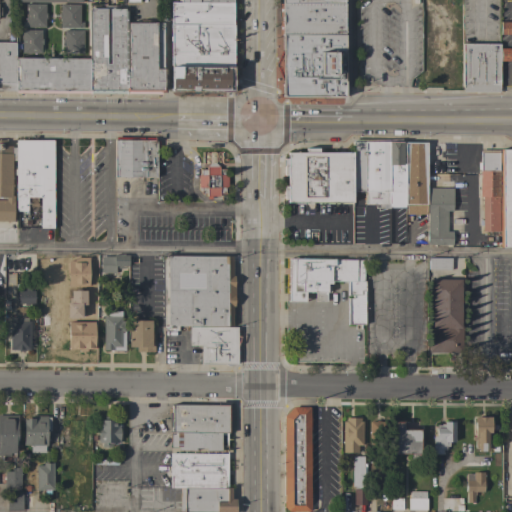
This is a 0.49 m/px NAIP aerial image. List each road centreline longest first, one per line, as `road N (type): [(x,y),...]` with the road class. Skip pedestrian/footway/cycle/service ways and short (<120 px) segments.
road 1 (secondary): [(261,200),(263,511)]
road 2 (residential): [(263,389),(0,386)]
road 3 (residential): [(263,389),(511,391)]
road 4 (primary): [(174,121),(0,119)]
road 5 (primary): [(346,122),(511,122)]
road 6 (secondary): [(260,122),(259,0)]
